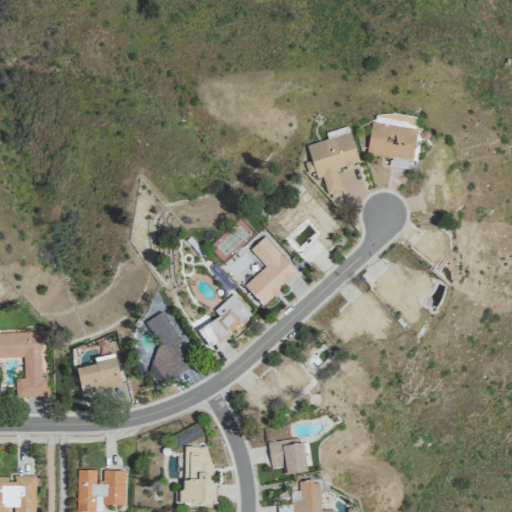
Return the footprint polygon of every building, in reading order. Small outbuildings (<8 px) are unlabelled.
[(388,166),(411,169),(416,129),(371,122),(366,154),(390,157),(388,166)] [(306,145),(310,160),(304,162),(307,173),(314,171),(316,178),(322,176),(329,199),(343,195),(336,169),(359,163),(351,132),(306,145)] [(422,190),(425,211),(455,207),(450,166),(425,169),(428,189),(422,190)] [(271,218),(288,237),(306,221),(316,232),(306,240),(302,235),(293,243),(310,262),(332,242),(328,237),(340,227),(305,187),(271,218)] [(444,243),(450,235),(437,226),(432,232),(426,227),(410,247),(438,268),(452,249),(444,243)] [(264,266),(243,285),(262,306),(298,273),(264,236),(249,249),(264,266)] [(372,283),(411,326),(420,317),(412,308),(434,287),(421,272),(412,280),(395,262),(372,283)] [(325,324),(344,345),(365,326),(374,337),(389,323),(361,292),(325,324)] [(217,315),(197,331),(210,347),(250,314),(233,294),(213,310),(217,315)] [(145,320),(163,353),(147,362),(159,383),(191,365),(178,342),(182,340),(164,309),(145,320)] [(0,332),(0,357),(23,357),(23,377),(14,378),(15,397),(48,396),(47,376),(41,377),(40,331),(0,332)] [(121,385),(113,353),(94,358),(95,363),(75,368),(81,394),(121,385)] [(250,394),(265,411),(304,377),(288,360),(250,394)] [(270,468),(282,466),(283,474),(307,470),(302,442),(298,443),(297,438),(266,442),(270,468)] [(184,446),(182,491),(175,491),(174,502),(213,503),(214,463),(207,462),(207,446),(184,446)] [(76,511),(95,511),(95,496),(102,496),(102,504),(124,504),(124,470),(102,470),(102,480),(96,480),(96,470),(77,469),(76,511)] [(0,476),(0,510),(13,510),(12,511),(35,511),(35,475),(11,476),(0,476)] [(320,510),(319,480),(298,481),(298,490),(290,490),(290,504),(277,505),(276,511),(333,511),(333,509),(320,510)]
